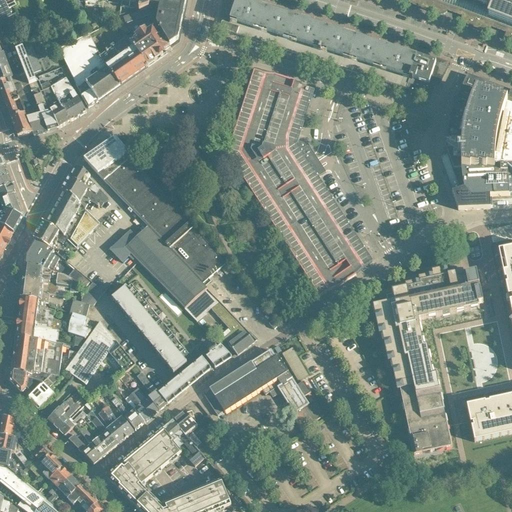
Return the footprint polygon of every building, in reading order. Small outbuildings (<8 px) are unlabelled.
[(0,0),(0,21),(2,20),(3,21),(12,17),(9,9),(4,0),(0,0)] [(4,0),(9,9),(17,6),(13,0),(4,0)] [(84,12),(85,8),(85,0),(71,0),(76,11),(84,12)] [(103,0),(85,0),(85,8),(102,11),(103,2),(103,0)] [(121,0),(121,5),(121,7),(139,10),(141,0),(121,0)] [(141,0),(139,10),(139,12),(147,10),(158,27),(170,47),(177,42),(185,0),(141,0)] [(325,64),(405,90),(416,57),(340,33),(335,32),(329,30),(236,0),(226,0),(222,19),(223,20),(220,31),(325,64)] [(511,0),(493,0),(491,8),(489,13),(487,17),(502,22),(511,26),(511,0)] [(139,12),(123,18),(126,25),(147,17),(148,19),(154,29),(147,33),(145,30),(143,31),(141,30),(138,32),(137,35),(139,39),(130,44),(147,68),(167,54),(164,51),(170,47),(158,27),(147,10),(139,12)] [(18,13),(12,15),(15,22),(21,19),(18,13)] [(0,36),(0,52),(2,52),(1,50),(9,47),(3,35),(0,36)] [(66,46),(76,60),(90,80),(92,79),(97,86),(99,84),(107,96),(120,87),(99,57),(88,35),(66,46)] [(57,40),(60,46),(67,43),(64,36),(57,40)] [(147,68),(129,44),(125,38),(99,57),(120,87),(147,68)] [(99,101),(107,96),(99,84),(97,86),(92,79),(90,80),(76,60),(66,46),(59,49),(72,75),(71,75),(76,86),(83,81),(90,90),(81,96),(89,108),(99,101)] [(16,51),(24,72),(29,84),(29,85),(36,82),(33,74),(41,71),(32,47),(24,50),(23,48),(16,51)] [(2,52),(0,52),(0,67),(8,65),(6,60),(12,58),(9,51),(3,53),(2,52)] [(439,81),(445,67),(416,57),(405,90),(431,98),(439,81)] [(8,65),(0,67),(0,82),(12,78),(13,77),(8,65)] [(297,146),(314,92),(255,71),(254,71),(249,86),(249,88),(248,91),(245,98),(243,105),(242,108),(240,115),(239,117),(237,123),(235,129),(234,135),(233,137),(231,144),(230,146),(228,154),(227,154),(228,155),(235,166),(257,201),(265,212),(281,237),(293,255),(298,263),(300,267),(306,275),(310,283),(320,297),(329,291),(337,288),(355,277),(355,276),(358,273),(364,268),(371,262),(313,171),(307,163),(297,146)] [(13,77),(12,78),(21,103),(25,114),(27,119),(33,134),(33,136),(48,132),(34,97),(32,92),(25,95),(22,88),(24,87),(19,75),(13,78),(13,77)] [(452,108),(445,145),(454,169),(461,191),(460,191),(453,193),(452,194),(458,211),(490,210),(490,209),(490,200),(490,197),(511,196),(511,195),(511,92),(468,76),(458,97),(455,102),(452,108)] [(0,82),(0,90),(2,96),(7,109),(11,119),(18,138),(33,134),(27,119),(25,114),(21,103),(12,78),(0,82)] [(66,115),(71,123),(86,113),(85,111),(66,79),(62,82),(51,88),(53,92),(58,102),(61,107),(60,107),(61,108),(65,116),(66,115)] [(76,86),(81,96),(90,90),(83,81),(76,86)] [(49,83),(40,86),(42,91),(51,88),(49,83)] [(43,91),(42,91),(44,96),(53,92),(51,88),(43,91)] [(40,90),(32,92),(34,97),(48,132),(56,130),(48,114),(49,114),(41,92),(40,90)] [(59,129),(71,123),(66,115),(65,116),(61,108),(60,107),(61,107),(58,102),(49,107),(51,113),(49,114),(48,114),(56,130),(59,129)] [(84,161),(147,228),(202,286),(226,265),(144,171),(137,163),(136,162),(130,155),(128,153),(127,153),(121,146),(118,142),(115,139),(84,161)] [(302,152),(301,153),(304,156),(307,157),(314,152),(310,145),(304,148),(303,148),(302,152)] [(85,171),(79,167),(77,166),(69,180),(96,196),(99,191),(89,178),(90,177),(85,171)] [(0,189),(10,185),(7,176),(0,178),(0,189)] [(69,180),(62,192),(64,194),(77,202),(86,211),(91,203),(102,210),(103,208),(101,206),(103,203),(97,197),(96,196),(69,180)] [(0,200),(14,195),(10,185),(0,189),(0,200)] [(77,202),(64,194),(63,195),(64,195),(61,201),(62,203),(71,208),(70,210),(77,214),(94,231),(100,225),(86,211),(77,202)] [(14,195),(0,200),(0,204),(2,210),(4,211),(4,210),(20,220),(21,218),(21,214),(14,195)] [(62,203),(61,201),(52,217),(71,227),(68,232),(71,233),(81,244),(94,231),(77,214),(70,210),(71,208),(62,203)] [(2,210),(0,209),(0,227),(12,235),(20,220),(4,210),(4,211),(2,210)] [(71,227),(52,217),(48,224),(48,223),(47,225),(58,231),(66,240),(66,239),(76,249),(81,244),(71,233),(68,232),(71,227)] [(44,223),(33,240),(48,249),(48,248),(50,249),(53,244),(55,246),(58,242),(63,245),(66,240),(58,231),(47,225),(44,223)] [(0,253),(1,254),(12,235),(0,227),(0,253)] [(147,228),(125,249),(138,263),(185,310),(204,292),(206,291),(202,286),(147,228)] [(42,270),(48,272),(49,269),(54,270),(60,259),(56,257),(52,255),(54,251),(50,249),(48,248),(48,249),(33,240),(24,256),(23,267),(25,267),(42,270)] [(504,251),(503,251),(505,262),(505,263),(507,272),(503,273),(505,281),(506,280),(507,284),(505,285),(508,297),(511,296),(511,302),(509,303),(511,315),(511,248),(504,251)] [(83,258),(77,252),(67,262),(73,268),(74,267),(83,258)] [(25,267),(23,286),(58,291),(57,296),(66,299),(67,292),(78,294),(79,288),(68,278),(65,276),(48,272),(42,270),(25,267)] [(449,275),(448,273),(447,268),(432,272),(433,275),(418,278),(419,282),(405,285),(406,288),(392,291),(393,297),(391,298),(388,298),(389,303),(386,304),(373,307),(379,336),(382,335),(388,364),(391,363),(397,392),(400,391),(413,451),(415,456),(452,448),(450,440),(436,375),(433,376),(427,348),(424,349),(418,321),(471,310),(479,308),(478,303),(491,300),(485,273),(478,274),(477,274),(472,275),(471,276),(469,276),(464,277),(463,272),(460,273),(460,272),(458,273),(449,275)] [(74,270),(68,278),(79,288),(83,291),(90,283),(74,270)] [(81,303),(90,306),(94,307),(104,293),(93,283),(85,292),(83,291),(81,303)] [(174,376),(182,369),(193,360),(131,285),(127,288),(126,286),(115,294),(117,297),(112,300),(174,376)] [(58,291),(23,286),(21,300),(41,303),(41,304),(46,305),(48,305),(49,296),(57,297),(57,296),(58,291)] [(204,292),(185,310),(194,320),(203,311),(206,314),(210,310),(219,319),(232,332),(225,338),(229,344),(228,345),(236,354),(238,356),(255,343),(247,334),(216,306),(204,292)] [(21,300),(18,325),(51,331),(52,320),(53,313),(45,312),(46,305),(41,304),(41,303),(21,300)] [(70,314),(73,315),(86,319),(90,306),(81,303),(74,301),(70,314)] [(88,320),(86,319),(73,315),(66,325),(69,326),(70,324),(86,329),(88,320)] [(269,324),(274,330),(279,326),(274,320),(269,324)] [(58,332),(85,340),(91,332),(86,329),(70,324),(69,326),(66,325),(56,322),(53,331),(57,332),(58,332)] [(66,371),(75,378),(85,385),(86,386),(116,343),(100,323),(82,349),(79,353),(73,360),(66,371)] [(51,331),(18,325),(16,338),(35,342),(35,341),(50,344),(51,338),(57,339),(58,332),(57,332),(53,331),(51,331)] [(16,338),(12,371),(31,375),(32,374),(39,375),(39,373),(51,377),(59,379),(63,346),(50,344),(35,341),(35,342),(16,338)] [(203,355),(215,369),(216,369),(215,368),(223,364),(223,363),(231,358),(231,359),(232,358),(231,357),(217,343),(203,355)] [(135,366),(120,348),(110,356),(120,368),(125,374),(135,366)] [(293,348),(282,354),(298,382),(309,376),(293,348)] [(271,351),(251,364),(251,363),(247,366),(210,390),(210,391),(204,396),(218,416),(223,412),(224,414),(262,390),(266,396),(270,393),(271,396),(273,398),(281,394),(294,415),(292,417),(301,431),(324,417),(314,402),(309,405),(304,397),(311,394),(304,382),(297,386),(279,357),(276,359),(271,351)] [(73,360),(79,353),(69,352),(68,360),(73,360)] [(200,357),(169,382),(157,392),(167,405),(168,405),(174,399),(175,399),(179,395),(185,390),(189,387),(189,388),(189,387),(196,382),(196,381),(203,376),(204,376),(203,375),(210,370),(211,370),(200,357)] [(12,371),(11,380),(12,384),(13,385),(16,388),(17,389),(22,394),(21,394),(22,394),(22,393),(28,400),(51,377),(39,373),(39,375),(32,374),(31,375),(12,371)] [(142,374),(137,378),(152,396),(149,399),(160,411),(167,405),(157,392),(142,374)] [(28,400),(39,411),(54,396),(48,390),(53,386),(52,385),(59,379),(51,377),(28,400)] [(152,418),(160,411),(149,399),(145,402),(136,391),(132,395),(152,418)] [(132,395),(125,400),(134,412),(145,424),(152,418),(132,395)] [(485,403),(467,407),(471,425),(473,424),(473,428),(471,428),(473,436),(482,434),(483,439),(491,437),(492,437),(500,435),(499,431),(507,429),(508,429),(511,427),(511,397),(489,402),(489,403),(486,404),(485,403)] [(136,432),(145,424),(134,412),(131,415),(117,398),(112,403),(118,410),(136,432)] [(69,399),(48,420),(54,426),(75,405),(69,399)] [(75,405),(54,426),(60,432),(71,420),(70,420),(69,418),(80,407),(77,403),(75,405)] [(90,405),(88,403),(86,405),(85,406),(91,412),(94,409),(90,405)] [(107,408),(102,412),(126,440),(134,433),(122,418),(118,421),(107,408)] [(179,417),(172,422),(182,433),(195,448),(200,444),(191,433),(198,427),(194,422),(195,421),(192,411),(186,413),(185,412),(179,417)] [(91,412),(87,416),(104,436),(99,439),(110,452),(119,445),(107,430),(91,412)] [(119,445),(126,440),(102,412),(99,415),(110,428),(107,430),(119,445)] [(65,437),(75,427),(83,420),(86,416),(83,413),(73,423),(71,420),(60,432),(65,437)] [(3,421),(0,435),(15,438),(16,434),(21,435),(25,435),(26,437),(29,435),(15,421),(4,418),(3,421)] [(96,442),(84,428),(88,425),(83,420),(75,427),(102,459),(110,452),(99,439),(96,442)] [(163,430),(172,441),(179,436),(192,453),(196,450),(195,448),(182,433),(172,422),(170,424),(163,430)] [(94,466),(102,459),(75,427),(65,437),(94,466)] [(163,430),(146,444),(165,467),(182,453),(172,441),(163,430)] [(15,451),(18,439),(0,435),(0,436),(0,450),(12,453),(14,454),(25,468),(29,464),(20,452),(15,451)] [(41,447),(35,441),(28,449),(33,455),(41,447)] [(146,444),(129,458),(148,481),(165,467),(146,444)] [(198,452),(199,453),(205,459),(205,460),(213,453),(206,445),(198,452)] [(33,455),(38,461),(47,453),(41,447),(33,455)] [(0,450),(0,466),(5,467),(20,479),(26,474),(28,471),(26,469),(23,472),(10,461),(12,453),(0,450)] [(260,450),(247,459),(251,465),(264,456),(260,450)] [(195,468),(203,460),(205,459),(199,453),(190,462),(195,468)] [(50,481),(62,468),(50,455),(41,464),(38,461),(29,470),(39,479),(43,475),(50,481)] [(217,511),(231,506),(222,484),(164,509),(162,511),(160,509),(159,508),(139,487),(140,486),(142,487),(141,485),(144,483),(144,484),(148,481),(129,458),(122,463),(123,464),(121,465),(120,466),(120,465),(108,476),(109,477),(108,478),(108,479),(109,480),(109,481),(139,511),(217,511)] [(0,482),(0,483),(36,511),(46,500),(20,479),(5,467),(0,466),(0,482)] [(49,494),(53,497),(72,478),(62,468),(50,481),(57,488),(55,489),(49,494)] [(53,497),(48,502),(52,505),(61,496),(59,494),(61,492),(68,499),(81,487),(72,478),(53,497)] [(68,499),(68,500),(73,506),(77,502),(82,506),(85,503),(91,510),(98,504),(81,487),(68,499)] [(0,496),(0,508),(17,511),(18,510),(10,503),(3,501),(3,499),(0,496)] [(46,500),(36,511),(35,511),(60,511),(52,505),(46,500)]
